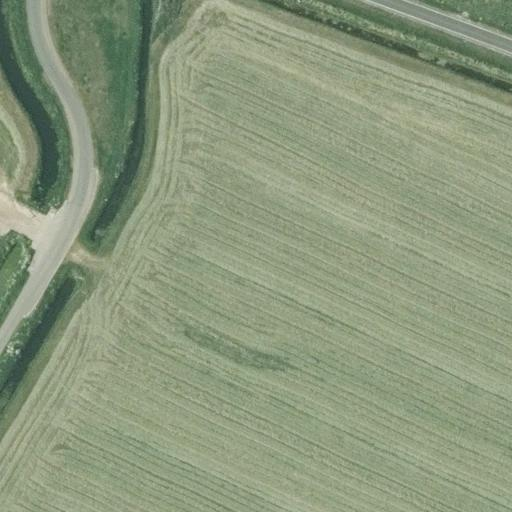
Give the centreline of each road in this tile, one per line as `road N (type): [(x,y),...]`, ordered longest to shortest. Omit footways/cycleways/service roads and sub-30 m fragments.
road 1 (unclassified): [(32,0),(41,51),(80,125),(83,178),(74,210),(0,337)]
road 2 (trunk): [(380,0),(511,48)]
